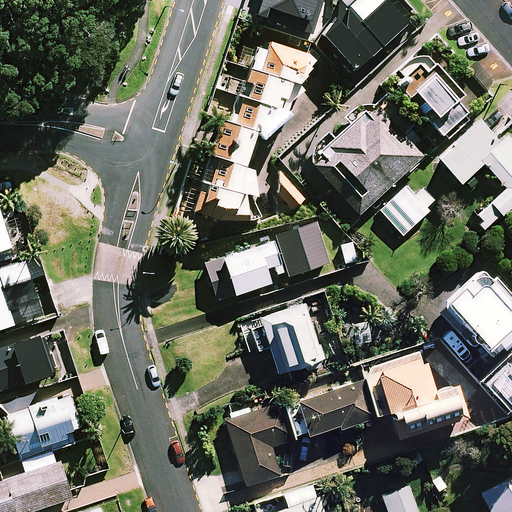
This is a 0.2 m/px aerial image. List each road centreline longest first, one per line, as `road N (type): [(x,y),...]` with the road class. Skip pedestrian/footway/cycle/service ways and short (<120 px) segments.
road 1 (residential): [(148,149),(123,237),(117,295),(127,354),(179,511)]
road 2 (residential): [(148,149),(199,0)]
road 3 (residential): [(0,127),(89,132),(148,149)]
